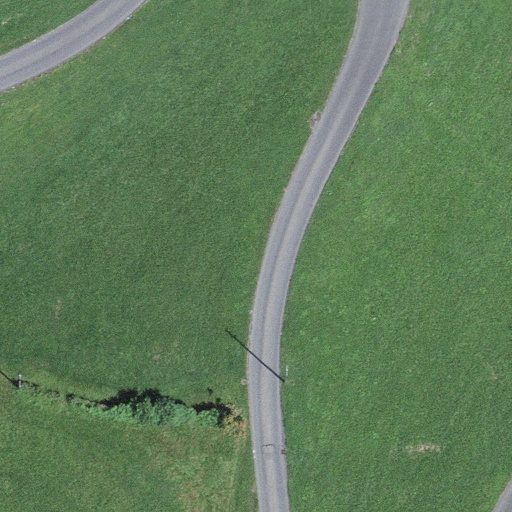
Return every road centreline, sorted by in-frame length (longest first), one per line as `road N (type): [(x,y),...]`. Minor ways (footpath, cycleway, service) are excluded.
road 1 (unclassified): [(382,0),(273,279),(264,329),(271,511)]
road 2 (unclassified): [(0,78),(81,37),(123,0)]
